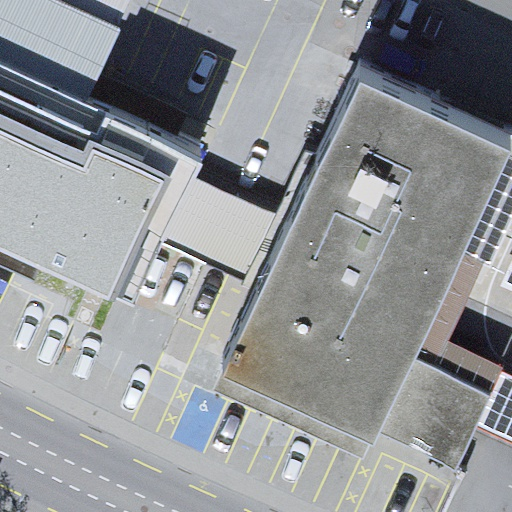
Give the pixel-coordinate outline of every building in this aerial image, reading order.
[(42,0),(0,0),(0,62),(76,96),(107,29),(42,0)] [(0,234),(121,289),(186,145),(76,96),(0,62),(0,234)] [(500,136),(352,66),(212,359),(359,429),(500,136)] [(511,225),(490,273),(511,282),(511,225)] [(511,360),(487,415),(511,426),(511,360)]
